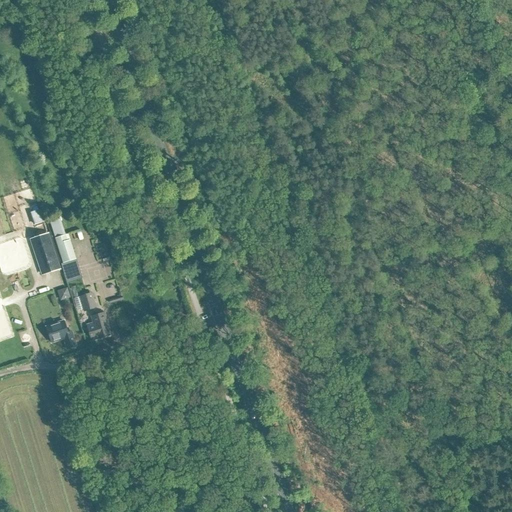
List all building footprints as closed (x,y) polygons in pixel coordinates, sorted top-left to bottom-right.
[(33,225),(43,222),(40,210),(29,213),(33,225)] [(42,276),(61,269),(49,233),(29,239),(42,276)] [(68,241),(66,235),(56,238),(65,265),(70,264),(71,266),(77,264),(76,260),(77,259),(71,240),(68,241)] [(69,286),(58,289),(61,300),(72,296),(69,286)] [(91,291),(79,295),(84,311),(96,308),(91,291)] [(92,340),(111,335),(104,313),(91,317),(93,323),(87,325),(92,340)] [(64,321),(46,327),(51,342),(63,338),(67,349),(76,346),(71,331),(68,333),(64,321)]
